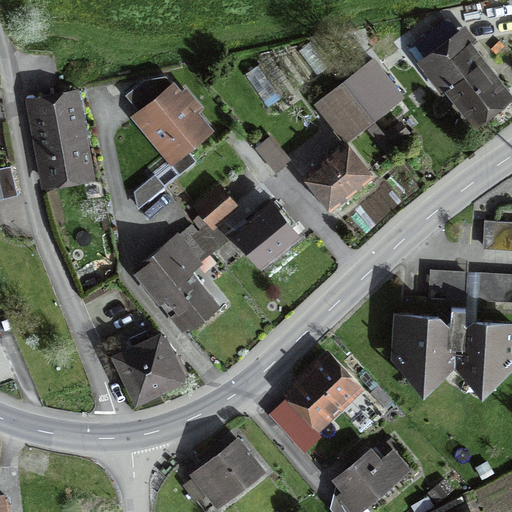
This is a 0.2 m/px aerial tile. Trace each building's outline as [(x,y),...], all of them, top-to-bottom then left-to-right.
[(506,95),(448,20),(417,43),(475,119),(506,95)] [(346,83),(372,116),(397,97),(371,64),(346,83)] [(348,136),(372,116),(346,83),(321,102),(348,136)] [(172,84),(140,112),(165,141),(170,137),(175,138),(185,149),(209,129),(194,111),(198,107),(184,91),(180,94),(172,84)] [(82,173),(68,91),(37,97),(51,178),(82,173)] [(271,138),(258,149),(276,172),(289,161),(271,138)] [(333,206),(369,177),(343,144),(307,173),(333,206)] [(220,186),(197,206),(211,223),(200,231),(213,249),(226,240),(214,224),(236,204),(235,203),(266,178),(253,162),(222,187),(220,186)] [(0,171),(0,211),(1,216),(25,210),(15,167),(0,171)] [(139,206),(161,188),(151,176),(136,189),(139,206)] [(262,264),(297,235),(272,203),(236,232),(262,264)] [(483,244),(511,246),(511,221),(484,219),(483,244)] [(137,272),(182,329),(213,304),(185,271),(199,260),(180,236),(137,272)] [(430,271),(428,296),(466,298),(467,273),(430,271)] [(511,276),(479,274),(478,299),(511,301),(511,276)] [(125,289),(103,305),(123,332),(144,317),(125,289)] [(396,354),(414,375),(435,377),(456,358),(474,379),(491,380),(511,361),(511,323),(475,322),(469,327),(465,322),(465,308),(452,307),(451,321),(446,326),(438,316),(398,314),(396,354)] [(174,354),(164,335),(151,342),(145,330),(129,338),(135,349),(119,357),(138,396),(186,372),(177,353),(174,354)] [(355,386),(328,357),(285,397),(313,426),(355,386)] [(238,440),(195,474),(196,475),(185,484),(196,499),(217,483),(226,494),(260,468),(238,440)] [(357,508),(397,476),(383,460),(379,463),(369,451),(337,477),(348,489),(344,492),(357,508)] [(0,511),(4,511),(3,506),(8,505),(7,496),(0,496),(0,511)]
